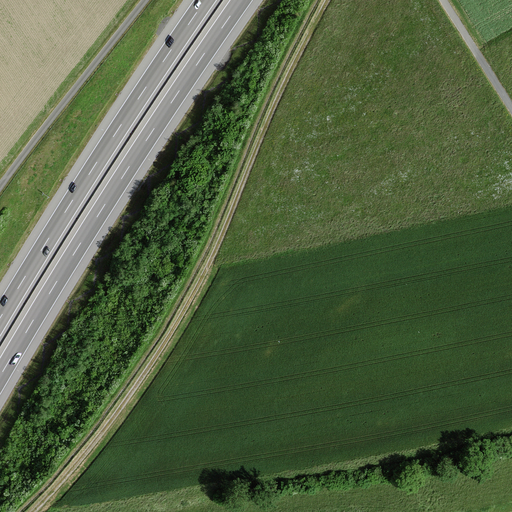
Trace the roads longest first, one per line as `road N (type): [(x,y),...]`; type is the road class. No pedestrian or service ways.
road 1 (track): [(327,0),(187,305),(128,397),(32,511)]
road 2 (motorway): [(0,376),(241,0)]
road 3 (motorway): [(205,0),(0,316)]
road 4 (track): [(0,186),(145,0)]
road 5 (track): [(442,0),(511,110)]
